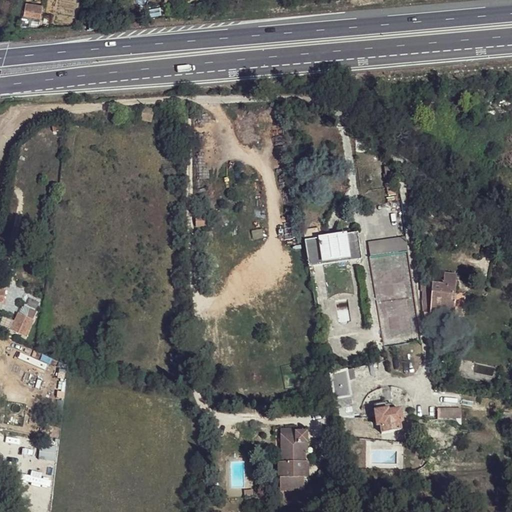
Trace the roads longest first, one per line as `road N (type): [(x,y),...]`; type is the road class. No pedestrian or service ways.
road 1 (residential): [(511,252),(356,116),(286,100),(43,108),(10,130),(0,155)]
road 2 (motorway): [(511,12),(0,57)]
road 3 (motorway): [(0,87),(511,44)]
road 4 (unknown): [(205,102),(269,166),(278,230),(273,257),(253,282),(197,301)]
